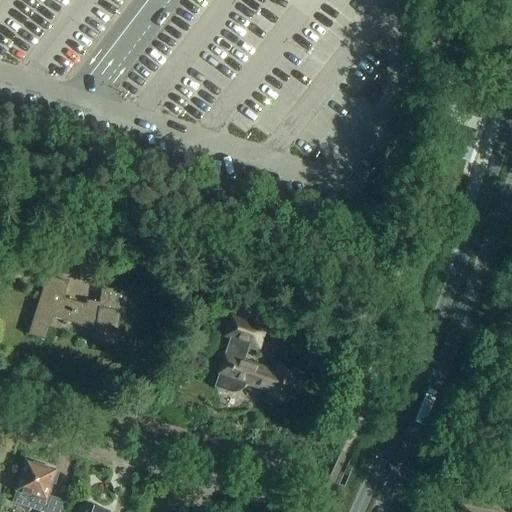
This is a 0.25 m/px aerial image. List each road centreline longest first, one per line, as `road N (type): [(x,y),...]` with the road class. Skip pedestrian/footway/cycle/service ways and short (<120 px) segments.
road 1 (primary): [(511,112),(435,327),(354,511)]
road 2 (residential): [(0,192),(388,313)]
road 3 (primary): [(378,511),(511,188)]
road 4 (residential): [(0,415),(225,490)]
